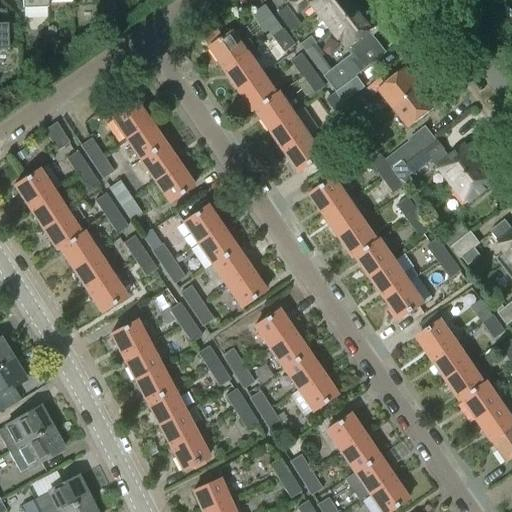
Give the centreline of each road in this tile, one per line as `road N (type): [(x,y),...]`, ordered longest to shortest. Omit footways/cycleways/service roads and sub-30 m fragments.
road 1 (residential): [(470,511),(146,35)]
road 2 (residential): [(143,511),(0,260)]
road 3 (residential): [(0,137),(146,35)]
road 4 (tertiary): [(511,96),(440,0)]
